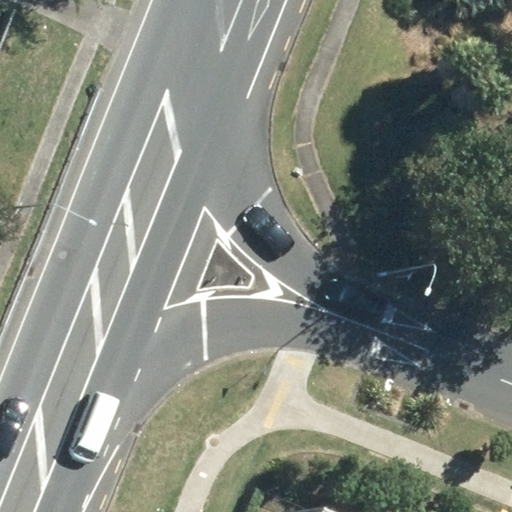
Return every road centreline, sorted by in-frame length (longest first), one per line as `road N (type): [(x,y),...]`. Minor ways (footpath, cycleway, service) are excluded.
road 1 (secondary): [(488,371),(301,273),(265,239),(216,144),(205,24)]
road 2 (secondary): [(488,371),(263,324),(196,326),(125,350),(51,403)]
road 3 (secondary): [(205,24),(51,403)]
